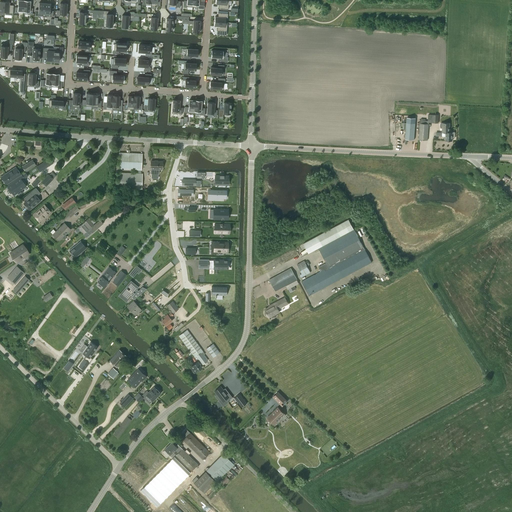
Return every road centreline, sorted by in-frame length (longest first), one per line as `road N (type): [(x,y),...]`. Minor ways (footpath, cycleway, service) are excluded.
road 1 (tertiary): [(179,402),(244,339),(251,146)]
road 2 (tertiary): [(471,155),(251,146)]
road 3 (unclassified): [(180,142),(0,130)]
road 4 (unclassified): [(119,465),(0,347)]
road 5 (unclassified): [(293,511),(179,402)]
road 6 (residential): [(186,283),(168,192),(180,142)]
